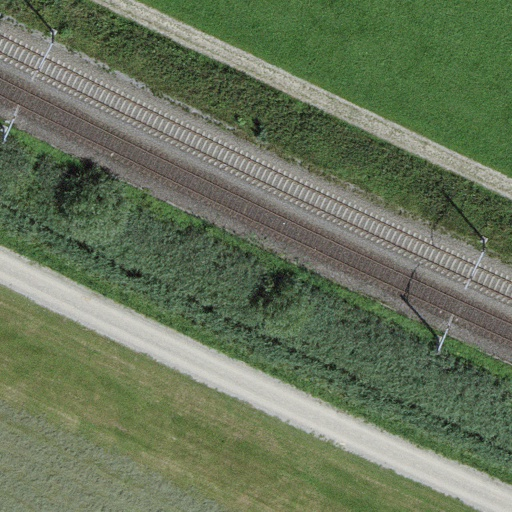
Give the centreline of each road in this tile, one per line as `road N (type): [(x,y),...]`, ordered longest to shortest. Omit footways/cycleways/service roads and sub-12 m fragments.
road 1 (track): [(510,511),(0,268)]
road 2 (track): [(118,0),(511,189)]
